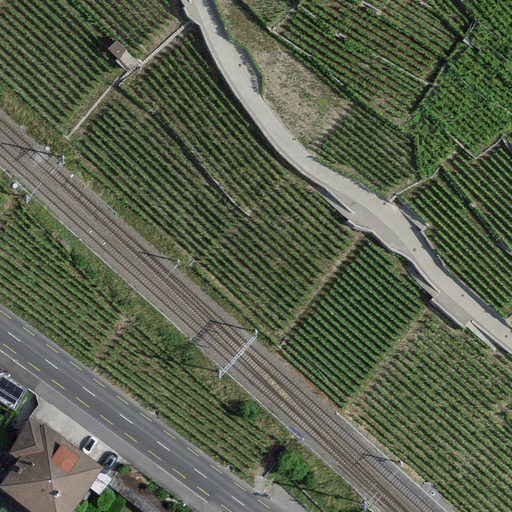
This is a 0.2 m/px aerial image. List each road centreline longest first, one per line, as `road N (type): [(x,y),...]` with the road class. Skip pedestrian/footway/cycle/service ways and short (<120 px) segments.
road 1 (track): [(206,0),(241,77),(300,156),(364,193),(450,286),(511,337)]
road 2 (primary): [(0,326),(252,511)]
